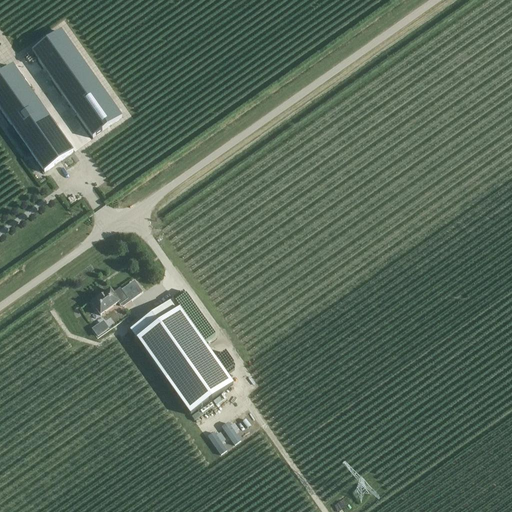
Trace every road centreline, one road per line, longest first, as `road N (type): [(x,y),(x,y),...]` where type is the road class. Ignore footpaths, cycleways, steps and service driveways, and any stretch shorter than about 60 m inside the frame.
road 1 (unclassified): [(434,0),(0,304)]
road 2 (unknown): [(114,224),(84,179),(0,236)]
road 3 (unknown): [(23,66),(81,156),(84,179)]
